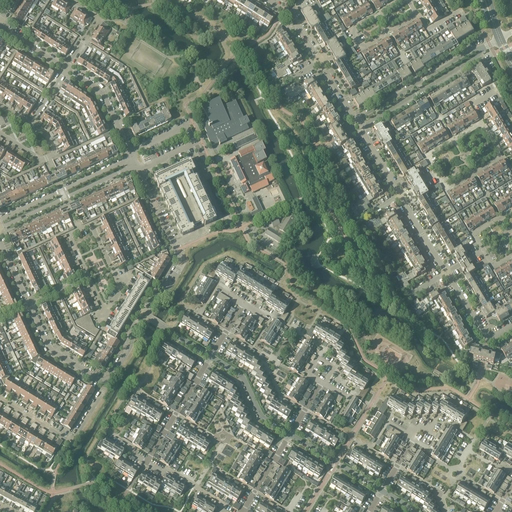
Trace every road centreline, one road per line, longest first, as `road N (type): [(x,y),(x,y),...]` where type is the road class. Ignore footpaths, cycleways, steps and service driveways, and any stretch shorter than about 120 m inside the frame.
road 1 (residential): [(142,315),(181,263),(136,165)]
road 2 (residential): [(87,277),(102,307),(119,287),(90,226),(68,236)]
road 3 (residential): [(0,226),(136,165)]
road 4 (residential): [(132,157),(0,220)]
road 5 (residential): [(136,165),(194,144),(185,126),(136,147),(132,157)]
